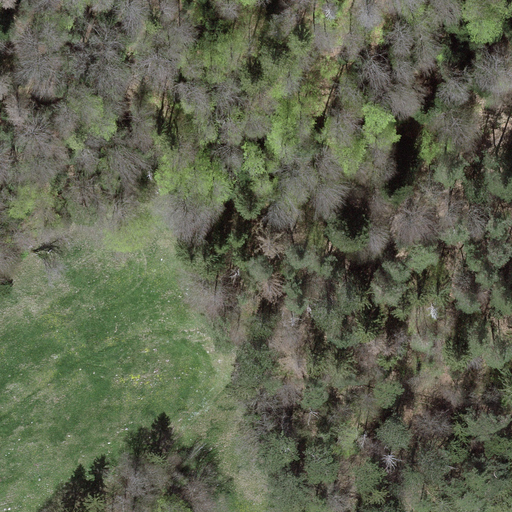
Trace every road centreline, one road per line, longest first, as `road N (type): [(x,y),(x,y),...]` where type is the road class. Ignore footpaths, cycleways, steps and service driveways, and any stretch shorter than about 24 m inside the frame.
road 1 (track): [(511,128),(482,143),(241,355),(192,428),(94,511)]
road 2 (track): [(241,355),(195,324),(108,336),(0,413)]
